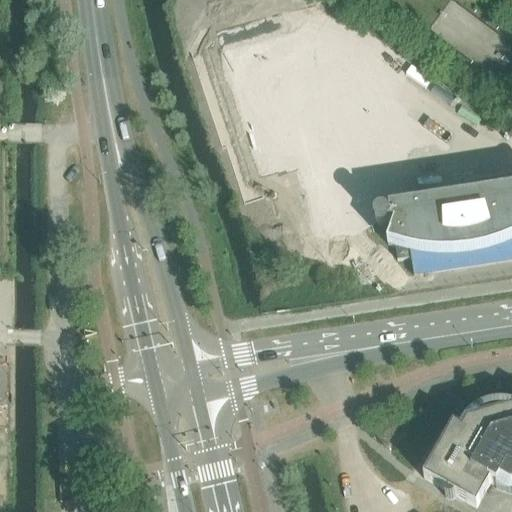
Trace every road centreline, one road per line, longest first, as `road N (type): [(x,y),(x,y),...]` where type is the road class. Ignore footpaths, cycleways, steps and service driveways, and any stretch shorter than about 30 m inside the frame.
road 1 (secondary): [(175,379),(131,216),(91,0)]
road 2 (unclassified): [(175,379),(511,325)]
road 3 (secondary): [(223,511),(212,458),(175,379)]
road 4 (secondary): [(175,379),(176,467),(187,511)]
